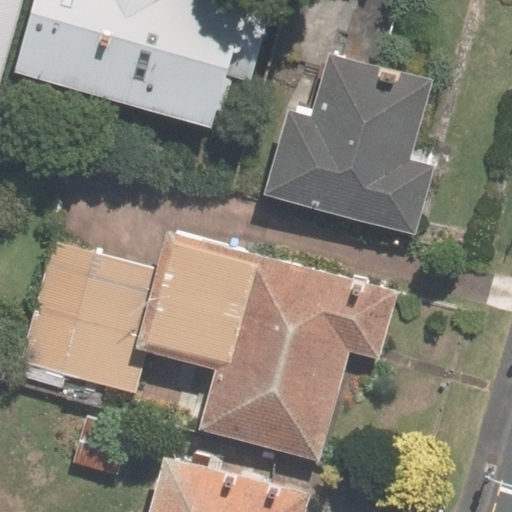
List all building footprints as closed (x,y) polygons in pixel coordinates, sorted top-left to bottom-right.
[(0,0),(0,107),(30,0),(0,0)] [(46,0),(29,63),(232,120),(246,70),(266,76),(288,1),(285,0),(46,0)] [(442,82),(349,56),(331,121),(308,115),(287,190),(426,229),(444,165),(420,158),(442,82)] [(232,367),(218,426),(331,457),(362,345),(389,353),(407,293),(187,230),(175,274),(67,244),(33,363),(140,393),(154,343),(232,367)] [(127,468),(138,418),(94,409),(84,459),(127,468)] [(309,511),(313,492),(184,458),(168,511),(309,511)]
